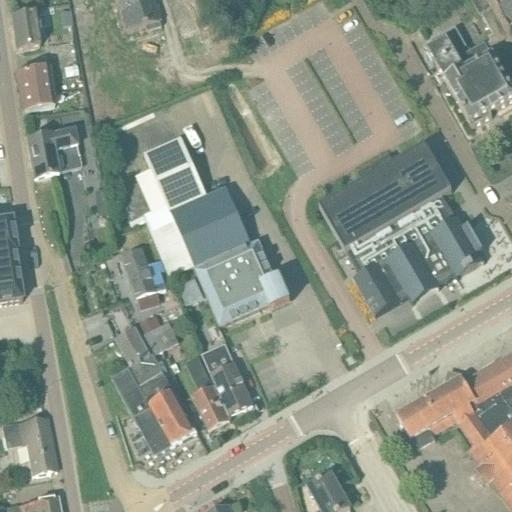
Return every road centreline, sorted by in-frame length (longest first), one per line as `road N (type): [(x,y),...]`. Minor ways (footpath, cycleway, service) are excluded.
road 1 (residential): [(142,511),(117,484),(50,269),(29,265)]
road 2 (unclassified): [(72,511),(29,265)]
road 3 (unclassified): [(511,242),(394,41)]
road 4 (unclassified): [(29,265),(0,62)]
road 5 (tertiary): [(338,407),(511,307)]
road 6 (tertiary): [(152,511),(265,448)]
road 7 (residential): [(397,511),(338,407)]
